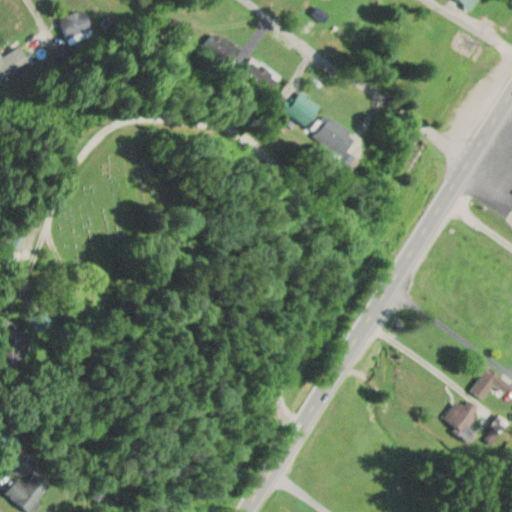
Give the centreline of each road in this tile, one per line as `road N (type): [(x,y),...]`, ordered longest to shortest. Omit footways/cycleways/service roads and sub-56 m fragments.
road 1 (primary): [(511,96),(243,511)]
road 2 (residential): [(472,160),(250,0)]
